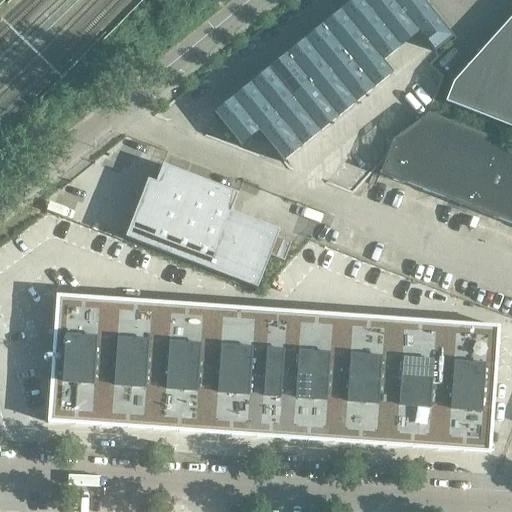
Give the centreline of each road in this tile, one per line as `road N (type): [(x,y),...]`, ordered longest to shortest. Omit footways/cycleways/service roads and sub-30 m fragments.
road 1 (unclassified): [(511,507),(0,471)]
road 2 (unclassified): [(511,275),(146,132),(116,110)]
road 3 (unclassified): [(116,110),(252,0)]
road 4 (unclassified): [(0,199),(116,110)]
